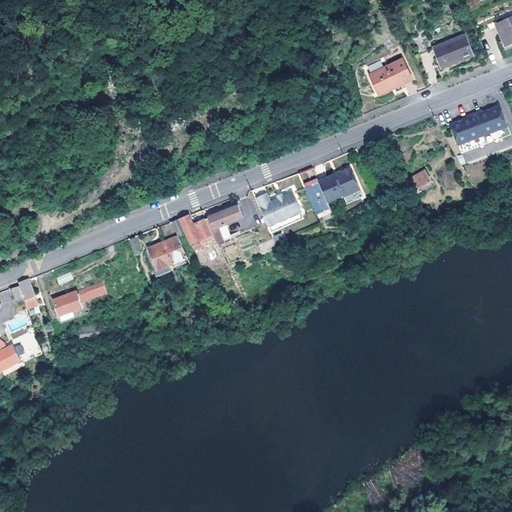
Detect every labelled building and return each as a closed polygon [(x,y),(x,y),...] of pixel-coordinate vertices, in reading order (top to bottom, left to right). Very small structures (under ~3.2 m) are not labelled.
[(504,46),(511,42),(511,18),(507,21),(495,26),(504,46)] [(415,46),(422,43),(419,36),(411,39),(415,46)] [(464,36),(432,48),(440,69),(471,57),(464,36)] [(425,53),(422,43),(415,46),(418,56),(425,53)] [(401,61),(369,77),(378,94),(394,86),(395,89),(411,81),(401,61)] [(379,97),(395,89),(394,86),(378,94),(379,97)] [(449,125),(458,146),(507,127),(498,106),(481,112),(481,111),(466,117),(466,118),(449,125)] [(510,135),(507,127),(458,146),(461,154),(510,135)] [(337,175),(347,195),(358,190),(348,168),(336,173),(337,175)] [(409,193),(430,182),(423,171),(406,181),(409,189),(407,190),(409,193)] [(342,197),(347,195),(337,175),(332,177),(332,175),(317,181),(326,203),(341,196),(342,197)] [(319,223),(332,217),(326,203),(317,181),(311,185),(309,182),(302,185),(319,222),(319,223)] [(347,195),(350,201),(360,197),(358,190),(347,195)] [(266,194),(254,199),(258,208),(264,222),(266,226),(299,212),(291,193),(281,197),(277,199),(269,202),(266,194)] [(344,203),(350,201),(347,195),(342,197),(344,203)] [(207,218),(205,219),(211,235),(216,244),(229,239),(228,236),(223,225),(241,217),(237,206),(207,217),(207,218)] [(205,219),(201,211),(189,215),(178,220),(185,234),(192,250),(202,246),(201,244),(205,241),(204,238),(211,235),(205,219)] [(299,212),(266,226),(270,233),(302,218),(299,212)] [(185,234),(178,220),(177,220),(171,222),(177,237),(185,234)] [(271,237),(274,242),(281,239),(281,238),(279,233),(271,237)] [(141,251),(136,236),(127,239),(133,254),(134,254),(141,251)] [(186,258),(177,237),(148,249),(155,270),(153,271),(156,278),(170,272),(168,266),(186,258)] [(68,273),(55,278),(57,286),(71,281),(68,273)] [(33,282),(32,278),(18,284),(18,286),(22,299),(26,309),(37,305),(29,283),(33,282)] [(11,289),(15,301),(21,299),(18,287),(11,289)] [(94,297),(90,287),(53,302),(59,317),(72,312),(82,307),(81,303),(94,297)] [(222,313),(232,310),(230,300),(219,304),(222,313)] [(74,318),(72,312),(59,317),(61,323),(74,318)] [(97,326),(76,329),(78,341),(99,338),(97,326)] [(34,357),(42,354),(37,343),(29,345),(33,354),(34,357)] [(0,371),(19,361),(10,346),(5,349),(0,351),(0,371)]
